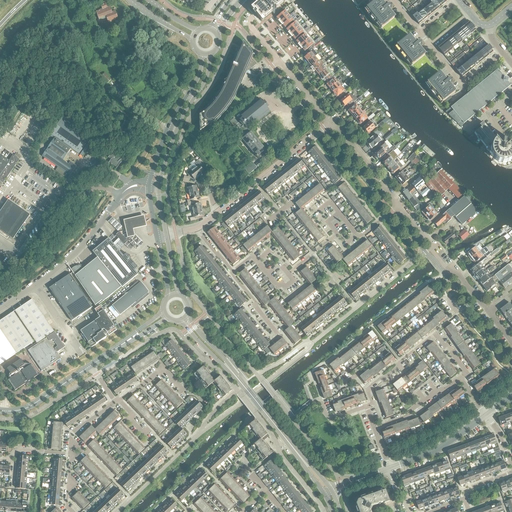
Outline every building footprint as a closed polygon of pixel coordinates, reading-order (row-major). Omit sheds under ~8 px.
[(254,6),(251,8),(254,11),(256,14),(262,21),(264,19),(270,14),(272,12),(271,11),(273,10),(275,8),(276,9),(284,3),(286,0),(265,0),(264,2),(262,0),(261,0),(260,1),(259,2),(257,4),(256,4),(254,6)] [(376,0),(369,6),(368,7),(444,101),(448,98),(455,92),(447,81),(445,80),(444,78),(440,73),(425,55),(421,50),(420,48),(419,48),(419,47),(418,46),(416,44),(415,43),(415,42),(414,42),(409,35),(386,7),(385,5),(383,3),(380,0),(376,0)] [(436,0),(431,0),(430,2),(437,10),(441,6),(436,0)] [(111,13),(109,7),(110,7),(110,6),(107,7),(105,1),(100,3),(102,9),(96,11),(98,18),(106,15),(108,21),(110,21),(113,21),(113,20),(118,18),(115,11),(111,13)] [(430,2),(426,5),(432,13),(437,10),(430,2)] [(426,5),(421,9),(428,17),(432,13),(426,5)] [(421,9),(417,12),(423,21),(428,17),(421,9)] [(285,11),(277,17),(279,20),(278,21),(280,23),(289,15),(285,11)] [(423,21),(417,12),(412,16),(419,24),(423,21)] [(289,15),(280,23),(282,25),(283,25),(285,27),(293,21),(289,15)] [(294,23),(287,29),(288,32),(289,32),(288,33),(290,35),(301,26),(296,20),(295,21),(294,22),(295,23),(294,23)] [(471,23),(470,24),(469,22),(464,26),(471,34),(476,30),(474,29),(475,28),(471,23)] [(301,26),(290,35),(292,37),(293,37),(295,39),(303,33),(304,34),(306,32),(301,26)] [(464,26),(460,29),(467,38),(471,34),(464,26)] [(460,29),(456,33),(462,41),(467,38),(460,29)] [(304,35),(296,41),(298,44),(299,44),(298,45),(300,47),(311,37),(306,32),(304,34),(304,35)] [(462,41),(456,33),(451,36),(458,45),(462,41)] [(458,45),(451,36),(447,40),(453,48),(458,45)] [(311,37),(300,47),(302,49),(305,51),(313,45),(313,46),(316,43),(315,43),(311,37)] [(453,48),(447,40),(442,44),(449,52),(453,48)] [(236,89),(238,85),(238,84),(239,84),(239,83),(239,82),(241,79),(241,78),(242,76),(246,73),(256,64),(254,61),(252,59),(250,57),(251,56),(251,55),(252,54),(253,52),(243,41),(240,47),(233,62),(232,66),(229,73),(228,74),(227,77),(227,78),(226,79),(223,85),(223,87),(220,92),(217,97),(216,98),(214,102),(213,103),(209,107),(205,111),(204,111),(200,115),(200,120),(200,121),(200,123),(200,131),(208,125),(213,121),(214,120),(218,116),(223,111),(224,109),(228,105),(229,103),(232,98),(235,92),(236,90),(236,89)] [(449,52),(442,44),(438,47),(444,56),(449,52)] [(482,47),(489,56),(493,52),(492,50),(493,49),(489,44),(488,45),(487,44),(486,44),(482,47)] [(481,48),(478,51),(484,59),(489,56),(482,47),(481,48)] [(308,63),(315,57),(317,55),(311,48),(305,53),(307,56),(304,58),(306,59),(305,60),(308,63)] [(484,59),(478,51),(473,55),(480,63),(484,59)] [(480,63),(473,55),(469,58),(475,66),(480,63)] [(315,57),(308,63),(310,65),(311,65),(312,67),(318,61),(323,58),(321,56),(317,59),(315,57)] [(469,58),(464,62),(471,70),(475,66),(469,58)] [(318,61),(312,67),(313,68),(315,71),(322,66),(326,62),(324,60),(318,61)] [(464,62),(460,65),(467,74),(471,70),(464,62)] [(322,66),(315,71),(317,74),(318,74),(319,75),(326,70),(328,68),(331,65),(330,64),(329,63),(324,68),(322,66)] [(467,74),(460,65),(455,69),(462,77),(467,74)] [(333,75),(328,68),(326,70),(319,75),(320,77),(322,80),(324,79),(326,81),(332,76),(333,75)] [(504,77),(498,69),(472,90),(445,112),(461,128),(464,124),(511,85),(508,82),(508,78),(504,77)] [(107,84),(111,80),(112,79),(105,72),(100,77),(107,84)] [(338,82),(340,80),(342,79),(340,77),(336,81),(332,76),(326,81),(328,83),(327,84),(327,85),(327,86),(328,87),(329,87),(330,88),(338,82)] [(343,85),(340,80),(338,82),(330,88),(331,89),(330,90),(331,91),(333,91),(334,93),(337,90),(343,85)] [(337,90),(334,93),(335,95),(336,95),(337,97),(338,96),(340,98),(348,91),(346,89),(348,87),(345,83),(343,85),(337,90)] [(352,100),(355,97),(354,95),(352,96),(350,93),(347,96),(346,97),(341,101),(341,102),(341,103),(342,104),(343,104),(345,106),(346,105),(352,100)] [(362,99),(360,96),(357,99),(348,107),(350,109),(349,111),(349,112),(350,113),(351,114),(353,115),(360,109),(362,107),(360,105),(358,107),(356,105),(362,99)] [(352,100),(346,105),(348,107),(357,99),(355,97),(352,100)] [(246,133),(249,130),(248,129),(265,116),(267,114),(270,111),(267,107),(269,106),(264,101),(263,102),(259,98),(256,101),(256,100),(254,102),(254,103),(237,116),(241,121),(238,123),(243,129),(245,132),(246,133)] [(362,112),(360,109),(353,115),(353,116),(353,117),(354,118),(355,118),(356,120),(363,114),(370,108),(369,107),(366,109),(366,108),(362,112)] [(363,114),(356,120),(357,120),(357,121),(358,122),(359,122),(360,124),(368,117),(366,116),(365,117),(363,114)] [(48,147),(42,156),(58,167),(55,171),(64,177),(66,173),(70,176),(76,166),(70,162),(68,164),(65,162),(70,157),(67,155),(71,149),(79,154),(88,140),(72,129),(70,128),(74,123),(63,116),(60,121),(54,128),(50,134),(55,137),(51,143),(49,142),(46,145),(48,147)] [(42,130),(47,122),(41,118),(35,126),(42,130)] [(243,129),(238,123),(234,118),(230,122),(234,127),(233,127),(238,133),(243,129)] [(369,121),(370,121),(363,127),(364,129),(364,130),(366,132),(368,134),(375,128),(375,127),(377,126),(376,124),(371,119),(369,121)] [(486,126),(485,125),(483,122),(479,125),(481,127),(474,133),(477,136),(478,136),(481,140),(481,141),(485,147),(487,147),(490,150),(490,152),(494,157),(493,157),(494,158),(495,158),(495,159),(496,160),(497,160),(498,161),(499,162),(500,162),(501,162),(502,162),(503,162),(504,162),(505,162),(506,162),(507,162),(508,161),(509,161),(510,161),(511,160),(511,159),(511,142),(511,143),(511,142),(510,142),(510,141),(509,141),(507,142),(506,142),(505,142),(506,141),(503,141),(502,145),(501,146),(485,128),(484,125),(485,124),(486,126)] [(246,133),(245,132),(243,133),(244,134),(239,139),(241,141),(243,140),(258,158),(263,154),(262,153),(265,150),(249,130),(246,133)] [(384,138),(386,141),(393,135),(391,132),(384,138)] [(381,141),(376,134),(376,135),(373,137),(370,139),(370,140),(366,143),(366,142),(366,143),(367,144),(366,144),(370,149),(371,148),(372,149),(375,146),(378,144),(377,144),(381,141)] [(89,141),(80,155),(82,156),(91,143),(89,141)] [(388,155),(395,148),(399,145),(398,144),(396,145),(396,146),(395,147),(394,145),(389,149),(388,147),(385,143),(381,147),(382,149),(376,154),(377,155),(376,155),(378,158),(379,157),(379,158),(386,153),(388,155)] [(432,158),(435,154),(424,144),(421,148),(432,158)] [(408,145),(401,152),(402,154),(404,152),(409,147),(408,145)] [(311,156),(319,151),(315,146),(308,152),(311,156)] [(396,159),(401,155),(397,151),(395,148),(388,155),(382,160),(384,162),(383,163),(385,164),(384,165),(385,166),(386,166),(387,167),(396,159)] [(116,168),(121,162),(120,162),(119,161),(123,158),(123,157),(122,158),(112,151),(113,151),(112,151),(108,157),(108,158),(108,157),(111,159),(108,163),(109,162),(117,168),(116,168)] [(315,160),(322,155),(319,151),(311,156),(315,160)] [(9,161),(0,154),(0,181),(3,183),(2,182),(19,159),(20,159),(19,159),(14,156),(13,155),(9,161)] [(322,155),(315,160),(318,164),(325,159),(322,155)] [(295,162),(301,170),(305,166),(299,159),(295,162)] [(328,163),(325,159),(318,164),(321,168),(328,163)] [(396,159),(387,167),(388,168),(387,169),(388,170),(389,170),(390,170),(399,162),(396,159)] [(196,166),(194,168),(200,176),(205,172),(200,167),(203,165),(198,160),(194,164),(196,166)] [(244,168),(249,174),(257,168),(257,167),(255,165),(252,162),(244,168)] [(301,170),(295,162),(291,166),(297,173),(301,170)] [(399,162),(390,170),(391,172),(391,173),(392,174),(393,174),(403,166),(399,162)] [(328,163),(321,168),(324,172),(331,167),(328,163)] [(291,166),(287,169),(293,176),(297,173),(291,166)] [(334,170),(331,167),(324,172),(327,176),(334,170)] [(200,176),(194,168),(189,172),(195,180),(200,176)] [(293,176),(287,169),(283,172),(289,179),(293,176)] [(458,199),(464,194),(452,182),(454,179),(441,169),(425,184),(426,185),(425,186),(428,191),(431,193),(435,198),(436,197),(438,198),(440,201),(441,203),(444,206),(447,203),(441,196),(442,194),(442,195),(448,189),(458,199)] [(338,174),(334,170),(327,176),(330,180),(338,174)] [(398,182),(410,173),(408,171),(405,173),(403,171),(395,178),(398,182)] [(283,172),(279,175),(285,182),(289,179),(283,172)] [(411,175),(410,173),(398,182),(402,186),(410,179),(408,177),(411,175)] [(338,174),(330,180),(334,184),(341,179),(338,174)] [(285,182),(279,175),(275,178),(281,185),(285,182)] [(281,185),(275,178),(271,181),(277,189),(281,185)] [(413,185),(411,186),(414,191),(415,193),(424,186),(419,179),(412,184),(413,185)] [(271,181),(267,185),(273,192),(277,189),(271,181)] [(315,186),(320,194),(324,190),(319,183),(315,186)] [(340,193),(348,187),(344,183),(337,188),(340,193)] [(189,194),(198,191),(197,185),(187,188),(189,194)] [(273,192),(267,185),(263,188),(269,195),(273,192)] [(320,194),(315,186),(311,190),(316,197),(320,194)] [(414,191),(411,186),(407,190),(403,192),(409,200),(412,198),(414,201),(417,199),(413,195),(415,193),(414,191)] [(351,191),(348,187),(340,193),(344,197),(351,191)] [(316,197),(311,190),(307,193),(312,200),(316,197)] [(198,191),(189,194),(190,199),(187,200),(188,203),(194,202),(193,199),(200,197),(198,191)] [(259,191),(255,194),(261,202),(265,198),(259,191)] [(351,191),(344,197),(347,201),(354,195),(351,191)] [(307,193),(303,196),(308,203),(312,200),(307,193)] [(255,194),(251,198),(257,205),(261,202),(255,194)] [(357,199),(354,195),(347,201),(350,205),(357,199)] [(303,196),(299,199),(304,206),(308,203),(303,196)] [(478,211),(464,196),(449,209),(454,216),(462,225),(478,211)] [(257,205),(251,198),(247,201),(253,208),(257,205)] [(412,198),(409,200),(417,212),(423,207),(417,199),(414,201),(412,198)] [(304,206),(299,199),(294,202),(300,210),(302,208),(304,206)] [(360,203),(357,199),(350,205),(353,209),(360,203)] [(0,229),(13,239),(30,215),(8,200),(0,211),(0,229)] [(247,201),(243,204),(249,211),(253,208),(247,201)] [(194,204),(194,202),(188,203),(188,206),(191,205),(192,211),(202,209),(201,203),(194,204)] [(426,217),(433,210),(435,209),(431,204),(429,206),(426,202),(424,204),(425,206),(424,206),(426,208),(422,212),(422,213),(422,214),(423,215),(424,215),(426,217)] [(364,207),(360,203),(353,209),(356,213),(364,207)] [(243,204),(239,207),(245,214),(249,211),(243,204)] [(239,207),(235,210),(241,218),(245,214),(239,207)] [(364,207),(356,213),(360,217),(367,211),(364,207)] [(302,208),(300,210),(295,214),(298,218),(305,213),(302,208)] [(202,209),(192,211),(194,217),(190,218),(190,221),(198,219),(197,216),(203,215),(202,209)] [(451,218),(454,216),(449,209),(434,223),(437,227),(446,219),(448,222),(452,219),(451,218)] [(241,218),(235,210),(231,214),(237,221),(241,218)] [(437,214),(433,210),(426,217),(427,218),(427,219),(428,221),(429,221),(430,221),(437,214)] [(370,215),(367,211),(360,217),(363,221),(370,215)] [(308,216),(305,213),(298,218),(301,222),(308,216)] [(237,221),(231,214),(227,217),(233,224),(237,221)] [(370,215),(363,221),(366,225),(373,219),(370,215)] [(311,220),(308,216),(301,222),(304,226),(311,220)] [(144,217),(124,221),(128,238),(135,237),(134,230),(146,227),(144,217)] [(233,224),(227,217),(223,220),(229,227),(233,224)] [(311,220),(304,226),(307,230),(315,224),(311,220)] [(318,228),(315,224),(307,230),(311,234),(318,228)] [(268,235),(271,233),(272,232),(267,225),(263,228),(268,235)] [(376,236),(383,230),(380,226),(373,232),(376,236)] [(211,237),(218,231),(215,227),(207,233),(211,237)] [(272,232),(271,233),(274,237),(281,232),(278,227),(272,232)] [(268,235),(263,228),(259,231),(264,238),(268,235)] [(321,232),(318,228),(311,234),(314,238),(321,232)] [(386,234),(383,230),(376,236),(379,240),(386,234)] [(463,241),(470,235),(465,230),(459,235),(463,241)] [(221,235),(218,231),(211,237),(214,241),(221,235)] [(264,238),(259,231),(255,234),(260,242),(264,238)] [(455,237),(452,233),(451,231),(448,234),(449,236),(443,241),(446,244),(455,237)] [(126,238),(119,232),(116,236),(118,239),(120,241),(124,245),(128,241),(134,247),(141,241),(132,232),(126,238)] [(285,235),(281,232),(274,237),(277,241),(285,235)] [(324,237),(321,232),(314,238),(317,242),(324,237)] [(260,242),(255,234),(251,238),(256,245),(260,242)] [(386,234),(379,240),(383,244),(390,238),(386,234)] [(224,239),(221,235),(214,241),(217,245),(224,239)] [(288,239),(285,235),(277,241),(281,245),(288,239)] [(138,267),(126,253),(123,256),(115,246),(120,241),(118,239),(113,244),(109,238),(93,251),(97,257),(121,287),(122,287),(138,274),(134,270),(138,267)] [(256,245),(251,238),(247,241),(252,248),(256,245)] [(390,238),(383,244),(386,248),(393,242),(390,238)] [(224,239),(217,245),(220,249),(228,243),(224,239)] [(291,243),(288,239),(281,245),(284,249),(291,243)] [(366,239),(362,243),(368,250),(372,246),(366,239)] [(483,242),(481,240),(473,244),(475,248),(467,254),(469,256),(468,256),(470,259),(479,251),(477,248),(480,245),(483,242)] [(252,248),(247,241),(242,244),(248,251),(252,248)] [(393,242),(386,248),(389,252),(396,246),(393,242)] [(231,247),(228,243),(220,249),(224,253),(231,247)] [(294,247),(291,243),(284,249),(287,253),(294,247)] [(362,243),(358,246),(364,253),(368,250),(362,243)] [(330,255),(337,249),(334,245),(327,251),(330,255)] [(198,256),(207,248),(205,247),(204,248),(202,246),(194,251),(198,256)] [(364,253),(358,246),(354,249),(360,256),(364,253)] [(392,256),(400,250),(396,246),(389,252),(392,256)] [(234,251),(231,247),(224,253),(227,257),(234,251)] [(294,247),(287,253),(290,257),(297,251),(294,247)] [(207,248),(198,256),(201,260),(208,254),(206,251),(208,250),(207,248)] [(337,249),(330,255),(333,259),(340,253),(337,249)] [(360,256),(354,249),(350,252),(356,259),(360,256)] [(396,260),(403,254),(400,250),(392,256),(396,260)] [(481,250),(479,251),(470,259),(472,262),(473,261),(474,263),(483,256),(483,255),(484,254),(481,250)] [(237,255),(234,251),(227,257),(230,261),(237,255)] [(297,251),(290,257),(293,261),(301,256),(297,251)] [(356,259),(350,252),(346,255),(352,263),(356,259)] [(344,257),(340,253),(333,259),(336,263),(342,259),(344,257)] [(208,254),(201,260),(204,264),(213,256),(212,255),(210,256),(208,254)] [(406,258),(403,254),(396,260),(399,264),(406,258)] [(237,255),(230,261),(233,265),(240,259),(237,255)] [(346,255),(344,257),(342,259),(348,266),(352,263),(346,255)] [(214,258),(213,256),(204,264),(207,268),(214,262),(213,259),(214,258)] [(121,287),(97,257),(83,269),(83,268),(82,267),(81,267),(80,266),(79,266),(78,266),(77,266),(76,266),(75,267),(74,267),(73,268),(72,269),(71,270),(69,266),(69,267),(96,307),(107,299),(121,287)] [(214,262),(207,268),(210,271),(220,264),(218,263),(216,264),(214,262)] [(391,270),(386,263),(381,267),(387,274),(391,270)] [(475,276),(484,269),(479,263),(470,270),(475,276)] [(221,266),(220,264),(210,271),(214,275),(221,270),(219,267),(221,266)] [(491,278),(482,285),(487,291),(491,289),(492,290),(496,287),(494,284),(495,284),(493,281),(497,278),(499,281),(505,288),(511,282),(511,273),(511,272),(511,268),(509,264),(491,278)] [(487,273),(494,267),(492,265),(485,271),(484,269),(475,276),(478,280),(487,273)] [(303,277),(310,271),(307,267),(300,272),(303,277)] [(381,267),(377,270),(383,277),(387,274),(381,267)] [(242,278),(249,273),(245,268),(238,274),(242,278)] [(221,270),(214,275),(217,279),(226,272),(225,271),(223,272),(221,270)] [(383,277),(377,270),(373,273),(379,280),(383,277)] [(310,271),(303,277),(306,281),(314,275),(310,271)] [(227,274),(226,272),(217,279),(220,283),(227,278),(225,275),(227,274)] [(252,277),(249,273),(242,278),(245,282),(252,277)] [(379,280),(373,273),(369,276),(375,283),(379,280)] [(487,273),(478,280),(482,285),(491,278),(487,273)] [(92,307),(70,274),(49,288),(72,321),(92,307)] [(317,279),(314,275),(306,281),(310,285),(311,284),(317,279)] [(369,276),(365,279),(371,287),(375,283),(369,276)] [(255,281),(252,277),(245,282),(248,286),(255,281)] [(227,278),(220,283),(223,287),(232,280),(231,279),(229,280),(227,278)] [(371,287),(365,279),(361,282),(367,290),(371,287)] [(234,282),(232,280),(223,287),(226,291),(234,286),(232,283),(234,282)] [(140,283),(138,281),(122,294),(124,296),(112,305),(120,315),(132,306),(133,308),(149,295),(147,293),(149,292),(141,282),(140,283)] [(255,281),(248,286),(251,290),(258,285),(255,281)] [(361,282),(357,286),(363,293),(367,290),(361,282)] [(311,284),(310,285),(307,287),(313,294),(317,291),(311,284)] [(262,289),(258,285),(251,290),(254,294),(262,289)] [(234,286),(226,291),(230,295),(239,288),(237,286),(235,288),(234,286)] [(357,286),(353,289),(359,296),(363,293),(357,286)] [(428,286),(424,289),(430,296),(434,293),(432,290),(428,286)] [(307,287),(303,290),(309,297),(313,294),(307,287)] [(240,290),(239,288),(230,295),(233,299),(240,294),(238,291),(240,290)] [(265,293),(262,289),(254,294),(258,298),(265,293)] [(359,296),(353,289),(349,292),(355,299),(359,296)] [(430,296),(424,289),(419,293),(425,300),(430,296)] [(309,297),(303,290),(299,293),(305,300),(309,297)] [(268,297),(265,293),(258,298),(261,302),(268,297)] [(305,300),(299,293),(295,296),(301,304),(305,300)] [(419,293),(415,296),(421,303),(425,300),(419,293)] [(242,296),(240,294),(233,299),(236,303),(245,296),(244,294),(242,296)] [(245,296),(236,303),(239,308),(246,302),(244,299),(246,298),(245,296)] [(301,304),(295,296),(291,300),(297,307),(301,304)] [(337,300),(343,307),(347,304),(341,296),(337,300)] [(415,296),(411,299),(417,306),(421,303),(415,296)] [(271,301),(271,300),(268,297),(261,302),(264,307),(268,303),(271,301)] [(275,297),(271,300),(271,301),(268,303),(271,307),(278,302),(275,297)] [(37,343),(41,340),(54,332),(32,299),(15,311),(37,343)] [(417,306),(411,299),(407,303),(412,310),(417,306)] [(297,307),(291,300),(287,303),(293,310),(297,307)] [(343,307),(337,300),(333,303),(339,310),(343,307)] [(282,306),(278,302),(271,307),(275,312),(282,306)] [(333,303),(329,306),(335,313),(339,310),(333,303)] [(407,303),(403,306),(408,313),(412,310),(407,303)] [(511,307),(509,303),(500,309),(511,325),(511,307)] [(95,321),(105,335),(107,334),(109,336),(117,330),(100,305),(95,309),(100,317),(95,321),(95,320),(95,321)] [(282,306),(275,312),(278,316),(285,310),(282,306)] [(335,313),(329,306),(325,309),(331,317),(335,313)] [(408,313),(403,306),(398,310),(404,317),(408,313)] [(237,319),(244,313),(242,311),(244,309),(243,308),(241,309),(233,315),(237,319)] [(331,317),(325,309),(321,313),(327,320),(331,317)] [(288,314),(285,310),(278,316),(281,320),(288,314)] [(404,317),(398,310),(394,313),(400,320),(404,317)] [(442,311),(437,314),(443,321),(447,318),(445,315),(442,311)] [(0,321),(0,329),(16,353),(34,342),(14,312),(0,321)] [(246,316),(244,313),(237,319),(240,323),(249,316),(248,314),(246,316)] [(321,313),(317,316),(323,323),(327,320),(321,313)] [(400,320),(394,313),(390,316),(395,323),(400,320)] [(288,314),(281,320),(285,324),(292,319),(288,314)] [(437,314),(433,318),(439,325),(443,321),(437,314)] [(250,317),(249,316),(240,323),(243,327),(250,321),(249,319),(250,317)] [(323,323),(317,316),(313,319),(319,326),(323,323)] [(395,323),(390,316),(386,320),(391,327),(395,323)] [(433,318),(429,321),(434,328),(439,325),(433,318)] [(295,323),(292,319),(285,324),(288,328),(288,329),(291,326),(292,326),(295,324),(295,323)] [(319,326),(313,319),(309,322),(315,329),(319,326)] [(386,320),(381,323),(387,330),(391,327),(386,320)] [(105,335),(95,321),(80,331),(82,333),(81,334),(85,340),(85,341),(87,340),(92,347),(106,337),(105,335)] [(252,324),(250,321),(243,327),(246,331),(255,324),(254,322),(252,324)] [(429,321),(424,325),(430,332),(434,328),(429,321)] [(315,329),(309,322),(305,325),(311,332),(315,329)] [(387,330),(381,323),(377,327),(383,334),(387,330)] [(257,325),(255,324),(246,331),(250,335),(257,329),(255,327),(257,325)] [(448,333),(455,328),(452,324),(444,329),(448,333)] [(311,332),(305,325),(301,329),(307,336),(311,332)] [(424,325),(420,328),(426,335),(430,332),(424,325)] [(288,329),(288,328),(284,331),(287,336),(295,330),(292,326),(291,326),(288,329)] [(426,335),(420,328),(416,331),(422,338),(426,335)] [(458,333),(455,328),(448,333),(451,338),(458,333)] [(0,364),(16,353),(0,329),(0,364)] [(257,329),(250,335),(253,339),(262,332),(261,330),(259,331),(257,329)] [(295,330),(287,336),(291,340),(298,334),(295,330)] [(372,331),(367,334),(373,341),(378,338),(372,331)] [(416,331),(412,335),(417,342),(422,338),(416,331)] [(62,343),(60,340),(55,332),(28,350),(42,371),(61,358),(57,352),(66,347),(63,343),(62,343)] [(263,333),(262,332),(253,339),(256,343),(263,337),(261,335),(263,333)] [(461,337),(458,333),(451,338),(454,342),(461,337)] [(298,334),(291,340),(294,345),(302,339),(298,334)] [(373,341),(367,334),(363,338),(369,345),(373,341)] [(417,342),(412,335),(408,338),(413,345),(417,342)] [(265,339),(263,337),(256,343),(259,347),(268,340),(267,338),(265,339)] [(277,341),(282,348),(287,344),(282,337),(277,341)] [(461,337),(454,342),(457,347),(464,341),(461,337)] [(168,350),(175,344),(172,340),(169,342),(166,338),(161,342),(168,350)] [(369,345),(363,338),(359,341),(365,348),(369,345)] [(413,345),(408,338),(403,341),(409,348),(413,345)] [(266,348),(270,345),(268,343),(270,341),(268,340),(259,347),(262,351),(266,348)] [(282,348),(277,341),(273,344),(278,352),(282,348)] [(359,341),(355,344),(360,351),(365,348),(359,341)] [(403,341),(399,345),(405,352),(409,348),(403,341)] [(464,341),(457,347),(460,351),(468,346),(464,341)] [(430,352),(437,346),(433,342),(426,348),(430,352)] [(175,344),(168,350),(171,354),(178,348),(175,344)] [(270,345),(266,348),(269,352),(270,350),(274,355),(278,352),(273,344),(270,346),(270,345)] [(360,351),(355,344),(351,348),(356,355),(360,351)] [(405,352),(399,345),(395,348),(399,354),(400,355),(405,352)] [(437,346),(430,352),(433,356),(440,351),(437,346)] [(471,350),(468,346),(460,351),(463,355),(471,350)] [(152,351),(149,353),(148,354),(154,363),(159,359),(153,351),(154,350),(153,349),(152,348),(151,349),(152,351)] [(181,352),(178,348),(171,354),(174,358),(181,352)] [(351,348),(346,351),(352,358),(356,355),(351,348)] [(474,355),(471,350),(463,355),(467,360),(474,355)] [(148,354),(145,356),(144,357),(150,366),(154,363),(148,354),(149,353),(148,351),(146,352),(148,354)] [(352,358),(346,351),(342,354),(348,361),(352,358)] [(440,351),(433,356),(437,360),(444,355),(440,351)] [(185,356),(181,352),(174,358),(177,362),(185,356)] [(389,353),(385,356),(391,363),(395,360),(389,353)] [(143,357),(140,359),(139,360),(145,369),(150,366),(144,357),(145,356),(143,354),(142,355),(143,357)] [(342,354),(338,358),(344,365),(348,361),(342,354)] [(447,359),(444,355),(437,360),(440,365),(447,359)] [(474,355),(467,360),(470,364),(477,359),(474,355)] [(188,360),(185,356),(177,362),(181,366),(188,360)] [(391,363),(385,356),(381,360),(386,367),(391,363)] [(139,360),(136,362),(135,363),(141,372),(145,369),(139,360),(140,359),(139,357),(137,358),(139,360)] [(344,365),(338,358),(334,361),(339,368),(344,365)] [(29,381),(39,375),(32,364),(31,365),(30,364),(25,363),(24,364),(21,359),(7,369),(10,373),(9,373),(8,379),(9,380),(8,380),(15,391),(25,384),(27,386),(31,384),(29,381)] [(450,363),(447,359),(440,365),(443,369),(450,363)] [(480,364),(477,359),(470,364),(473,369),(480,364)] [(135,363),(136,362),(134,360),(133,361),(134,363),(130,366),(136,375),(141,372),(135,363)] [(191,364),(188,360),(181,366),(184,370),(191,364)] [(386,367),(381,360),(377,363),(382,370),(386,367)] [(339,368),(334,361),(329,365),(335,372),(339,368)] [(422,361),(418,364),(424,371),(428,368),(422,361)] [(382,370),(377,363),(372,366),(378,373),(382,370)] [(454,367),(450,363),(443,369),(447,373),(454,367)] [(424,371),(418,364),(414,368),(419,375),(424,371)] [(204,384),(212,378),(205,369),(206,367),(205,365),(194,374),(198,379),(199,378),(204,384)] [(378,373),(372,366),(368,370),(374,377),(378,373)] [(454,367),(447,373),(450,377),(457,372),(454,367)] [(414,368),(410,371),(415,378),(419,375),(414,368)] [(495,369),(490,372),(495,379),(500,376),(495,369)] [(316,378),(325,375),(323,370),(318,372),(316,372),(315,373),(316,378)] [(368,370),(364,373),(370,380),(374,377),(368,370)] [(410,371),(405,374),(411,381),(415,378),(410,371)] [(132,372),(128,375),(133,383),(138,380),(132,372)] [(495,379),(490,372),(486,375),(491,382),(495,379)] [(212,378),(204,384),(203,385),(205,389),(212,384),(214,387),(215,386),(220,392),(219,393),(223,398),(232,390),(219,373),(214,377),(216,379),(214,381),(212,378)] [(370,380),(364,373),(360,377),(365,384),(370,380)] [(405,374),(401,378),(407,385),(411,381),(405,374)] [(133,383),(128,375),(124,378),(129,386),(133,383)] [(325,375),(316,378),(318,383),(327,380),(325,375)] [(486,375),(481,378),(486,385),(491,382),(486,375)] [(124,378),(120,381),(125,388),(129,386),(124,378)] [(407,385),(401,378),(397,381),(403,388),(407,385)] [(486,385),(481,378),(477,381),(482,389),(486,385)] [(159,390),(165,384),(162,380),(155,386),(159,390)] [(327,380),(318,383),(320,388),(329,385),(327,380)] [(120,381),(115,384),(121,391),(125,388),(120,381)] [(403,388),(397,381),(393,385),(398,392),(403,388)] [(482,389),(477,381),(472,385),(477,392),(482,389)] [(121,391),(115,384),(111,387),(116,394),(121,391)] [(169,387),(165,384),(159,390),(162,394),(169,387)] [(329,385),(320,388),(322,394),(331,390),(329,385)] [(169,387),(162,394),(166,397),(172,391),(169,387)] [(459,387),(454,390),(459,397),(464,394),(459,387)] [(377,397),(386,394),(384,389),(375,392),(377,397)] [(331,390),(322,394),(324,399),(332,396),(331,390)] [(454,390),(450,393),(455,401),(459,397),(454,390)] [(172,391),(166,397),(169,401),(176,395),(172,391)] [(358,394),(361,402),(366,400),(363,392),(358,394)] [(97,396),(102,404),(106,401),(101,393),(97,396)] [(450,393),(445,396),(451,404),(455,401),(450,393)] [(358,394),(353,396),(356,404),(361,402),(358,394)] [(388,399),(386,394),(377,397),(379,402),(388,399)] [(131,405),(137,399),(134,395),(127,401),(131,405)] [(176,395),(169,401),(173,405),(179,398),(176,395)] [(102,404),(97,396),(92,399),(98,407),(102,404)] [(356,404),(353,396),(348,398),(351,406),(356,404)] [(445,396),(441,399),(446,407),(451,404),(445,396)] [(183,402),(179,398),(173,405),(176,409),(183,402)] [(348,398),(343,400),(346,408),(351,406),(348,398)] [(92,399),(88,402),(93,410),(98,407),(92,399)] [(137,399),(131,405),(134,409),(141,402),(137,399)] [(389,404),(388,399),(379,402),(381,407),(389,404)] [(441,399),(437,403),(442,410),(446,407),(441,399)] [(346,408),(343,400),(337,402),(341,410),(346,408)] [(193,404),(200,411),(204,407),(197,401),(193,404)] [(93,410),(88,402),(84,405),(89,413),(93,410)] [(144,406),(141,402),(134,409),(138,412),(144,406)] [(341,410),(337,402),(332,404),(335,412),(341,410)] [(437,403),(432,406),(437,413),(442,410),(437,403)] [(200,411),(193,404),(190,408),(196,415),(200,411)] [(391,409),(389,404),(381,407),(383,413),(391,409)] [(89,413),(84,405),(80,408),(85,416),(89,413)] [(148,410),(144,406),(138,412),(141,416),(148,410)] [(432,406),(428,409),(433,416),(437,413),(432,406)] [(85,416),(80,408),(75,411),(81,418),(85,416)] [(190,408),(186,411),(192,418),(196,415),(190,408)] [(393,415),(391,409),(383,413),(385,418),(393,415)] [(433,416),(428,409),(423,412),(429,419),(433,416)] [(110,414),(116,420),(120,416),(114,410),(110,414)] [(151,414),(148,410),(141,416),(145,420),(151,414)] [(81,418),(75,411),(71,414),(76,421),(81,418)] [(186,411),(182,415),(189,422),(192,418),(186,411)] [(429,419),(423,412),(419,415),(424,423),(429,419)] [(76,421),(71,414),(67,416),(72,424),(76,421)] [(116,420),(110,414),(106,417),(112,424),(116,420)] [(155,417),(151,414),(145,420),(148,424),(155,417)] [(189,422),(182,415),(179,418),(185,425),(189,422)] [(72,424),(67,416),(63,419),(64,422),(67,425),(68,427),(72,424)] [(507,426),(503,416),(498,418),(501,425),(503,424),(504,427),(507,426)] [(112,424),(106,417),(102,421),(108,428),(112,424)] [(158,421),(155,417),(148,424),(152,427),(158,421)] [(412,419),(415,427),(420,425),(417,417),(412,419)] [(185,425),(179,418),(175,422),(180,428),(181,429),(182,428),(185,425)] [(412,419),(407,420),(410,429),(415,427),(412,419)] [(261,439),(263,438),(264,440),(269,436),(256,420),(246,427),(250,432),(251,431),(256,437),(255,438),(258,441),(261,439)] [(407,420),(402,422),(405,431),(410,429),(407,420)] [(108,428),(102,421),(98,425),(104,431),(108,428)] [(158,421),(152,427),(155,431),(162,425),(158,421)] [(117,432),(124,426),(120,422),(113,428),(117,432)] [(405,431),(402,422),(397,424),(400,433),(405,431)] [(397,424),(392,426),(395,434),(400,433),(397,424)] [(91,425),(87,429),(93,435),(97,432),(94,428),(91,425)] [(98,425),(94,428),(97,432),(100,435),(104,431),(98,425)] [(166,429),(162,425),(155,431),(159,435),(166,429)] [(127,429),(124,426),(117,432),(120,436),(127,429)] [(395,434),(392,426),(387,428),(390,436),(395,434)] [(180,428),(177,431),(183,438),(187,434),(182,428),(181,429),(180,428)] [(390,436),(387,428),(381,430),(384,438),(390,436)] [(93,435),(87,429),(83,432),(89,439),(93,435)] [(127,429),(120,436),(124,439),(131,433),(127,429)] [(177,431),(173,435),(179,441),(183,438),(177,431)] [(89,439),(83,432),(79,436),(85,443),(89,439)] [(134,437),(131,433),(124,439),(128,443),(134,437)] [(491,445),(497,443),(494,434),(488,436),(491,443),(491,445)] [(179,441),(173,435),(169,438),(176,445),(179,441)] [(138,440),(134,437),(128,443),(131,447),(138,440)] [(236,437),(232,440),(238,447),(242,443),(236,437)] [(176,445),(169,438),(166,442),(172,449),(176,445)] [(486,445),(483,438),(478,440),(481,449),(487,447),(486,445)] [(91,449),(98,443),(94,439),(88,446),(91,449)] [(271,451),(261,439),(258,441),(251,446),(254,450),(255,449),(260,455),(259,455),(263,460),(271,454),(274,452),(272,450),(271,451)] [(138,440),(131,447),(135,451),(141,444),(138,440)] [(238,447),(232,440),(228,444),(235,450),(238,447)] [(481,449),(478,440),(473,442),(476,449),(476,451),(481,449)] [(95,453),(101,447),(98,443),(91,449),(95,453)] [(141,444),(135,451),(138,454),(145,448),(141,444)] [(235,450),(228,444),(225,447),(231,454),(235,450)] [(162,445),(158,449),(164,456),(168,452),(162,445)] [(463,446),(458,448),(461,456),(466,454),(466,453),(463,446)] [(98,457),(105,451),(101,447),(95,453),(98,457)] [(231,454),(225,447),(221,451),(227,458),(231,454)] [(458,448),(453,449),(455,457),(456,458),(461,456),(458,448)] [(158,449),(154,453),(161,459),(164,456),(158,449)] [(108,454),(105,451),(98,457),(102,461),(108,454)] [(227,458),(221,451),(217,454),(224,461),(227,458)] [(154,453),(151,456),(157,463),(161,459),(154,453)] [(108,454),(102,461),(105,464),(112,458),(108,454)] [(224,461),(217,454),(214,458),(220,465),(224,461)] [(84,466),(90,459),(87,456),(80,462),(84,466)] [(157,463),(151,456),(147,460),(153,466),(157,463)] [(112,458),(105,464),(109,468),(115,462),(112,458)] [(220,465),(214,458),(210,461),(216,468),(220,465)] [(94,463),(90,459),(84,466),(87,470),(94,463)] [(498,463),(501,470),(506,468),(503,459),(497,461),(498,463)] [(153,466),(147,460),(143,463),(150,470),(153,466)] [(267,470),(274,464),(271,460),(264,466),(267,470)] [(216,468),(210,461),(206,465),(212,472),(216,468)] [(115,462),(109,468),(112,472),(119,465),(115,462)] [(442,462),(436,464),(440,473),(445,471),(444,469),(442,462)] [(97,467),(94,463),(87,470),(91,473),(97,467)] [(143,463),(140,467),(146,473),(150,470),(143,463)] [(496,472),(493,465),(492,463),(487,465),(491,474),(496,472)] [(274,464),(267,470),(270,474),(278,468),(274,464)] [(440,473),(436,464),(431,466),(434,473),(435,475),(440,473)] [(119,465),(112,472),(116,476),(123,469),(119,465)] [(491,474),(487,465),(482,467),(483,469),(486,476),(491,474)] [(101,471),(97,467),(91,473),(94,477),(101,471)] [(140,467),(136,470),(142,477),(146,473),(140,467)] [(278,468),(270,474),(273,478),(281,472),(278,468)] [(202,469),(198,473),(204,480),(208,476),(208,475),(204,471),(202,469)] [(136,470),(132,474),(139,480),(142,477),(136,470)] [(421,470),(416,472),(420,481),(425,479),(424,477),(421,470)] [(104,474),(101,471),(94,477),(98,481),(104,474)] [(231,476),(232,477),(234,475),(232,474),(231,476),(227,472),(220,479),(224,484),(231,476)] [(284,476),(281,472),(273,478),(277,482),(284,476)] [(420,481),(416,472),(411,474),(414,481),(415,482),(420,481)] [(204,480),(198,473),(194,476),(200,483),(204,480)] [(104,474),(98,481),(101,484),(108,478),(104,474)] [(139,480),(132,474),(128,477),(135,484),(139,480)] [(194,476),(190,480),(197,487),(200,483),(194,476)] [(234,480),(232,477),(231,476),(224,484),(227,487),(235,480),(236,481),(237,479),(236,478),(234,480)] [(287,480),(284,476),(277,482),(280,486),(287,480)] [(135,484),(128,477),(125,481),(131,487),(135,484)] [(112,482),(108,478),(101,484),(105,488),(112,482)] [(190,480),(187,483),(193,490),(197,487),(190,480)] [(235,480),(227,487),(231,491),(239,484),(239,485),(241,483),(240,482),(238,483),(236,481),(235,480)] [(287,480),(280,486),(283,490),(290,484),(287,480)] [(131,487),(125,481),(121,484),(127,491),(131,487)] [(508,490),(504,481),(499,483),(502,492),(508,490)] [(187,483),(183,487),(189,494),(193,490),(187,483)] [(212,495),(219,488),(215,484),(208,491),(211,494),(209,496),(211,497),(212,496),(212,495)] [(239,484),(231,491),(235,495),(242,488),(243,489),(245,487),(244,486),(242,487),(239,485),(239,484)] [(290,484),(283,490),(286,494),(293,488),(290,484)] [(451,487),(454,496),(460,494),(456,485),(451,487)] [(189,494),(183,487),(179,490),(186,497),(189,494)] [(454,496),(451,487),(446,489),(447,491),(449,498),(454,496)] [(223,492),(219,488),(212,495),(212,496),(215,498),(213,500),(214,501),(216,500),(215,499),(223,492)] [(246,491),(243,489),(242,488),(235,495),(239,499),(246,492),(247,493),(249,491),(247,490),(246,491)] [(293,488),(286,494),(289,498),(297,492),(293,488)] [(118,489),(114,493),(121,499),(125,496),(118,489)] [(385,489),(380,491),(384,502),(384,503),(390,501),(385,489)] [(186,497),(179,490),(175,494),(182,501),(186,497)] [(75,502),(82,495),(78,491),(72,498),(75,502)] [(380,491),(370,495),(374,505),(384,502),(380,491)] [(444,500),(442,493),(441,491),(436,493),(439,502),(444,500)] [(227,496),(223,492),(215,499),(216,500),(219,502),(217,504),(218,505),(220,503),(219,503),(227,496)] [(246,492),(239,499),(242,503),(250,496),(250,497),(252,495),(251,494),(249,495),(247,493),(246,492)] [(300,496),(297,492),(289,498),(293,502),(300,496)] [(114,493),(111,496),(117,503),(121,499),(114,493)] [(436,493),(431,495),(434,504),(439,503),(439,502),(436,493)] [(86,499),(82,495),(75,502),(79,505),(86,499)] [(370,495),(361,499),(358,500),(356,503),(359,511),(371,511),(370,510),(366,508),(368,504),(372,506),(374,505),(370,495)] [(426,497),(429,505),(429,506),(430,506),(434,504),(431,495),(426,497)] [(111,496),(107,500),(113,506),(117,503),(111,496)] [(230,499),(227,496),(219,503),(220,503),(222,506),(220,508),(222,509),(224,507),(223,507),(230,499)] [(303,500),(300,496),(293,502),(296,506),(303,500)] [(205,501),(206,502),(208,500),(206,499),(205,500),(201,497),(194,504),(198,508),(205,501)] [(426,497),(421,498),(424,507),(429,505),(426,497)] [(167,502),(174,509),(177,505),(171,498),(167,502)] [(424,507),(421,498),(415,500),(419,509),(424,507)] [(89,503),(86,499),(79,505),(83,509),(89,503)] [(234,504),(230,499),(223,507),(224,507),(226,510),(224,511),(226,511),(227,511),(234,504)] [(107,500),(103,503),(110,510),(113,506),(107,500)] [(303,500),(296,506),(299,510),(306,504),(303,500)] [(205,501),(198,508),(200,511),(201,511),(209,505),(210,506),(211,504),(210,503),(208,504),(206,502),(205,501)] [(170,511),(174,509),(167,502),(164,505),(169,511),(170,511)] [(500,502),(495,504),(497,511),(500,511),(504,511),(503,508),(502,508),(500,502)] [(103,503),(100,507),(104,511),(107,511),(110,510),(103,503)]
